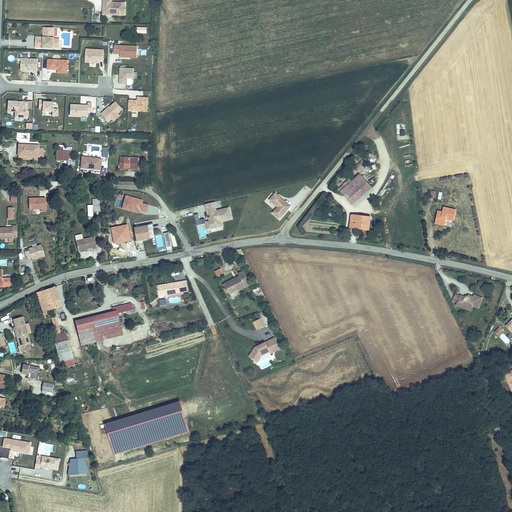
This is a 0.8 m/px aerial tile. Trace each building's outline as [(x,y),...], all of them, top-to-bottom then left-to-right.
[(124,15),(125,3),(112,2),(112,0),(103,0),(103,2),(106,3),(105,12),(112,12),(112,11),(115,11),(114,15),(124,15)] [(105,12),(106,3),(103,2),(103,14),(114,15),(115,11),(112,11),(112,12),(105,12)] [(53,48),(54,28),(46,27),(45,38),(43,37),(43,40),(35,39),(35,48),(53,48)] [(138,58),(139,46),(115,45),(115,54),(121,54),(121,57),(129,57),(129,56),(131,56),(131,57),(138,58)] [(104,61),(104,50),(87,49),(86,62),(100,63),(100,60),(104,61)] [(37,70),(38,59),(21,59),(21,70),(37,70)] [(67,73),(68,60),(48,59),(48,69),(58,70),(60,70),(60,73),(67,73)] [(134,78),(135,69),(121,68),(120,84),(128,84),(128,78),(134,78)] [(130,100),(129,111),(148,112),(149,98),(141,98),(141,101),(130,100)] [(53,109),(53,102),(43,102),(43,100),(39,100),(39,109),(42,109),(42,111),(52,112),(52,116),(57,116),(58,109),(53,109)] [(27,111),(27,103),(22,102),(22,105),(18,104),(18,103),(17,103),(17,102),(11,101),(11,103),(8,102),(8,111),(15,112),(15,117),(27,118),(28,112),(27,111)] [(32,112),(32,101),(22,101),(22,102),(27,103),(27,111),(28,112),(32,112)] [(112,119),(119,114),(124,109),(117,102),(106,112),(106,111),(102,114),(109,122),(112,119)] [(92,112),(92,103),(88,103),(88,105),(71,105),(70,115),(87,116),(88,112),(92,112)] [(45,156),(45,149),(38,148),(38,146),(19,145),(18,155),(45,156)] [(365,157),(353,169),(356,171),(368,160),(365,157)] [(100,171),(101,160),(81,158),(80,169),(87,170),(87,169),(94,170),(100,171)] [(139,169),(139,158),(120,158),(120,169),(125,169),(125,167),(130,167),(130,169),(139,169)] [(339,189),(347,198),(366,181),(360,174),(348,184),(346,182),(339,189)] [(371,187),(366,181),(347,198),(353,204),(371,187)] [(142,200),(141,193),(126,196),(126,199),(132,198),(132,202),(142,200)] [(290,207),(275,193),(270,200),(278,207),(273,213),(279,219),(290,207)] [(100,211),(100,199),(92,199),(92,205),(87,205),(87,216),(93,216),(93,211),(100,211)] [(216,211),(214,202),(206,204),(208,213),(212,212),(214,217),(209,218),(210,221),(211,229),(222,226),(221,221),(232,219),(229,208),(216,211)] [(438,212),(435,223),(445,225),(446,219),(453,221),(456,210),(446,208),(444,213),(438,212)] [(194,214),(200,239),(207,237),(204,224),(206,224),(204,218),(199,220),(198,213),(194,214)] [(361,229),(369,230),(370,217),(352,215),(350,228),(355,228),(355,226),(361,227),(361,229)] [(17,237),(17,226),(12,226),(12,228),(0,228),(0,238),(13,238),(13,237),(17,237)] [(151,238),(148,226),(136,228),(138,241),(151,238)] [(96,248),(94,237),(76,241),(78,251),(92,248),(92,249),(96,248)] [(45,256),(41,245),(29,249),(29,250),(26,252),(28,259),(31,258),(32,260),(45,256)] [(33,267),(28,269),(31,275),(36,273),(33,267)] [(231,294),(250,284),(244,271),(239,274),(240,276),(225,284),(231,294)] [(159,296),(183,292),(181,282),(157,286),(159,296)] [(499,296),(502,286),(494,284),(491,293),(499,296)] [(60,306),(54,287),(37,292),(43,312),(60,306)] [(455,305),(460,307),(461,304),(468,307),(469,304),(472,306),(477,307),(481,298),(472,295),(471,298),(464,295),(464,297),(459,295),(455,305)] [(121,314),(121,313),(133,310),(131,303),(113,308),(114,311),(116,311),(117,314),(119,313),(119,315),(121,314)] [(81,319),(84,329),(119,320),(117,314),(116,311),(114,311),(81,319)] [(30,343),(22,317),(13,319),(16,329),(14,329),(19,346),(20,346),(23,345),(25,351),(31,349),(29,343),(30,343)] [(60,334),(55,317),(51,318),(55,335),(53,336),(55,343),(67,340),(65,333),(60,334)] [(87,339),(121,330),(119,320),(84,329),(87,339)] [(262,328),(258,320),(254,322),(258,330),(262,328)] [(499,336),(504,331),(498,326),(493,332),(499,336)] [(280,349),(274,338),(271,340),(275,347),(269,350),(270,352),(271,354),(280,349)] [(74,365),(67,340),(55,343),(61,368),(74,365)] [(269,350),(275,347),(271,340),(265,343),(266,344),(264,344),(255,348),(250,356),(258,362),(262,356),(270,352),(269,350)] [(37,379),(39,368),(23,365),(21,373),(27,374),(27,373),(28,371),(33,372),(32,378),(37,379)] [(28,454),(30,443),(4,439),(3,447),(10,449),(10,451),(28,454)] [(89,474),(84,458),(89,458),(87,451),(76,451),(76,459),(71,459),(68,475),(75,475),(76,471),(80,470),(81,474),(89,474)] [(58,470),(59,459),(42,456),(41,461),(36,460),(35,467),(40,468),(40,467),(58,470)]
